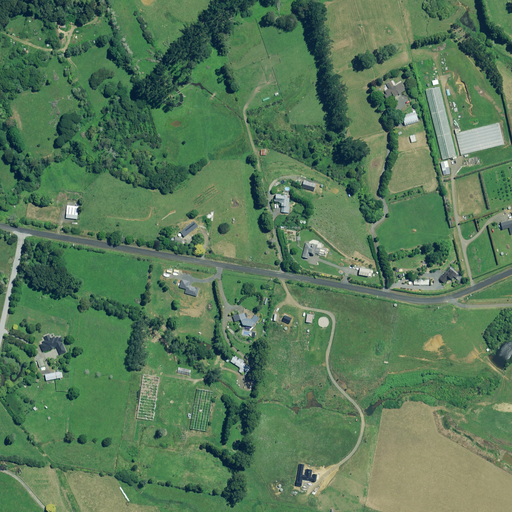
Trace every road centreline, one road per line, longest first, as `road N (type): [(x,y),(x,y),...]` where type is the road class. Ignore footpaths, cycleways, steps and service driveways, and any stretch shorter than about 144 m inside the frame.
road 1 (unclassified): [(511,270),(423,300),(22,230)]
road 2 (residential): [(22,230),(0,358)]
